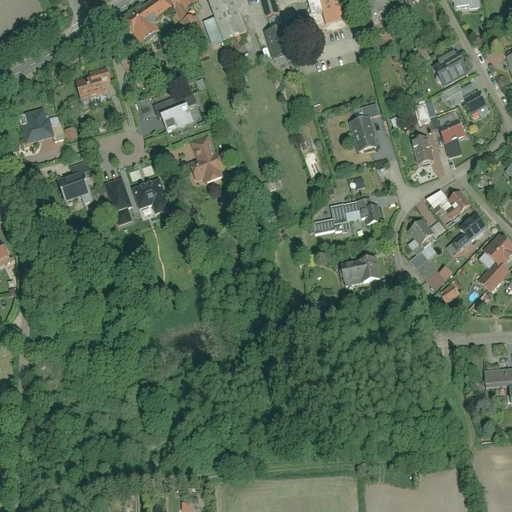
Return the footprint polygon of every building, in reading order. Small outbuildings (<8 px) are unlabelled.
[(172,6),(167,0),(154,0),(124,23),(140,44),(160,29),(153,21),(172,6)] [(167,0),(172,6),(183,21),(188,17),(185,13),(197,4),(193,0),(167,0)] [(208,0),(224,41),(247,33),(234,0),(208,0)] [(279,14),(274,0),(261,0),(266,18),(279,14)] [(363,0),(370,21),(394,14),(389,0),(363,0)] [(453,0),(455,11),(480,7),(479,0),(453,0)] [(203,31),(197,18),(181,24),(187,38),(203,31)] [(288,26),(264,34),(273,60),(297,52),(288,26)] [(417,67),(432,60),(424,45),(410,53),(417,67)] [(120,62),(128,74),(138,68),(129,55),(120,62)] [(432,69),(444,90),(469,75),(456,55),(432,69)] [(77,83),(84,105),(107,98),(103,86),(112,83),(107,68),(87,74),(89,80),(77,83)] [(464,103),(472,117),(488,108),(480,94),(464,103)] [(145,120),(155,116),(149,100),(138,104),(145,120)] [(414,108),(419,126),(431,123),(426,104),(414,108)] [(362,109),(365,120),(369,119),(380,116),(377,105),(362,109)] [(160,117),(167,135),(195,125),(188,107),(160,117)] [(21,127),(26,146),(55,138),(52,128),(49,119),(47,120),(44,110),(25,115),(28,125),(21,127)] [(441,127),(456,121),(452,113),(438,119),(441,127)] [(358,154),(377,149),(369,119),(365,120),(349,125),(358,154)] [(392,121),(396,131),(402,129),(398,119),(392,121)] [(459,140),(465,137),(458,121),(438,130),(446,146),(459,140)] [(61,125),(52,128),(55,138),(56,143),(65,140),(61,125)] [(76,128),(66,131),(69,144),(79,141),(76,128)] [(206,185),(224,179),(221,173),(225,171),(219,154),(216,155),(209,137),(191,144),(198,162),(189,165),(196,184),(204,181),(206,185)] [(426,164),(434,162),(427,138),(411,142),(417,167),(426,164)] [(463,156),(459,140),(446,146),(449,160),(463,156)] [(72,167),(75,177),(83,174),(92,171),(89,162),(72,167)] [(59,182),(67,205),(91,198),(83,174),(75,177),(59,182)] [(124,179),(105,185),(115,216),(134,210),(124,179)] [(355,181),(358,191),(365,189),(363,179),(355,181)] [(170,211),(160,181),(133,191),(140,211),(153,207),(156,216),(170,211)] [(258,195),(269,190),(266,184),(255,188),(258,195)] [(434,211),(448,200),(440,191),(427,201),(434,211)] [(452,222),(471,207),(460,193),(448,203),(454,210),(447,215),(452,222)] [(362,220),(363,228),(382,224),(379,208),(373,209),(371,200),(358,203),(362,220)] [(362,220),(358,203),(331,209),(333,221),(313,225),(316,236),(336,231),(336,234),(350,231),(348,223),(362,220)] [(464,236),(470,244),(487,231),(476,217),(473,219),(459,230),(464,236)] [(430,231),(423,222),(408,233),(420,248),(434,236),(430,231)] [(439,224),(430,231),(434,236),(437,239),(446,232),(439,224)] [(459,253),(470,244),(464,236),(453,245),(459,253)] [(511,260),(511,248),(500,237),(483,254),(495,266),(501,272),(504,268),(511,260)] [(429,262),(437,255),(431,247),(410,264),(416,272),(429,262)] [(0,269),(9,264),(0,248),(0,269)] [(363,285),(381,281),(377,259),(340,266),(343,285),(362,282),(363,285)] [(429,262),(416,272),(425,283),(437,273),(429,262)] [(501,272),(495,266),(478,283),(490,295),(510,274),(504,268),(501,272)] [(437,273),(425,283),(434,294),(447,285),(437,273)] [(440,296),(447,306),(460,297),(453,287),(440,296)] [(511,370),(485,373),(487,388),(510,386),(511,385),(511,370)] [(494,455),(496,468),(509,467),(508,453),(494,455)]
